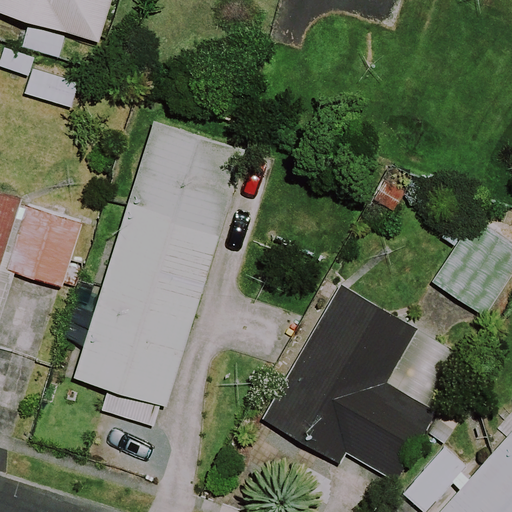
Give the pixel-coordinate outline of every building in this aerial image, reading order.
[(0,0),(0,14),(94,43),(107,0),(0,0)] [(79,80),(35,68),(28,94),(72,106),(79,80)] [(240,150),(147,121),(68,380),(161,409),(240,150)] [(86,229),(0,196),(0,302),(11,272),(63,292),(86,229)] [(511,265),(511,239),(474,215),(430,284),(480,316),(511,265)] [(409,327),(333,286),(259,419),(339,464),(344,454),(394,482),(462,357),(409,327)] [(439,449),(397,496),(415,511),(424,511),(449,484),(456,490),(436,511),(511,511),(511,430),(470,477),(439,449)]
